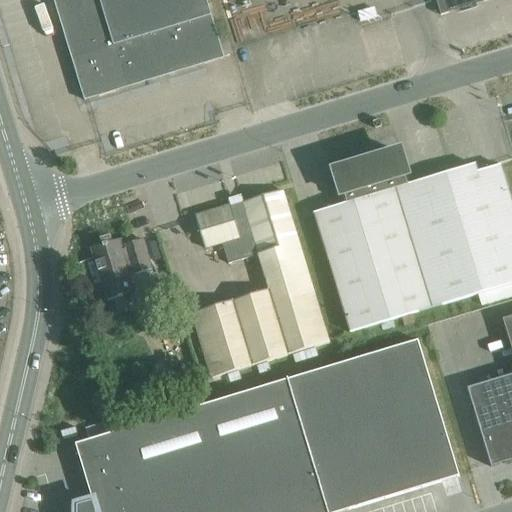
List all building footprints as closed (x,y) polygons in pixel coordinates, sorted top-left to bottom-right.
[(225,58),(219,39),(206,0),(59,0),(82,75),(78,76),(85,101),(118,91),(117,88),(154,76),(153,74),(157,73),(158,77),(168,74),(167,69),(171,68),(172,71),(204,61),(205,64),(225,58)] [(436,0),(437,1),(441,15),(490,0),(436,0)] [(348,204),(315,213),(321,233),(352,333),(380,324),(392,321),(402,317),(404,325),(415,322),(412,314),(432,308),(479,294),(511,283),(511,201),(501,165),(478,172),(476,164),(409,185),(407,178),(409,177),(401,150),(334,170),(343,197),(345,196),(348,204)] [(283,190),(196,216),(205,249),(223,244),(230,264),(260,255),(271,290),(193,313),(213,379),(329,343),(283,190)] [(153,269),(149,258),(143,239),(121,246),(119,240),(92,248),(108,300),(135,292),(130,276),(153,269)] [(511,316),(504,319),(511,347),(511,375),(469,389),(492,466),(506,462),(505,458),(511,455),(511,316)] [(70,321),(74,333),(85,329),(82,318),(70,321)] [(341,511),(460,476),(419,341),(77,445),(94,502),(78,506),(78,511),(341,511)] [(64,441),(79,437),(78,432),(76,427),(61,431),(64,441)]
